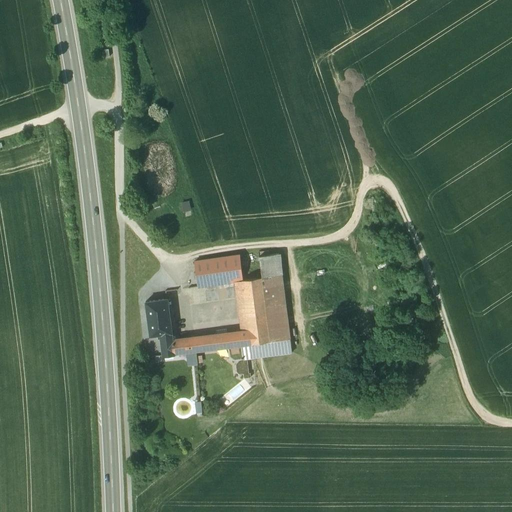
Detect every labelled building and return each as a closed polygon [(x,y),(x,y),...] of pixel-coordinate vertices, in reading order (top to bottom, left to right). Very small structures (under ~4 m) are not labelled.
[(189,201),(181,203),(183,212),(191,211),(189,201)] [(146,203),(147,211),(155,210),(154,202),(146,203)] [(279,254),(259,257),(261,277),(282,275),(279,254)] [(240,255),(194,261),(198,287),(242,280),(243,280),(240,255)] [(282,275),(261,277),(270,341),(290,339),(282,275)] [(243,280),(242,280),(248,330),(250,344),(270,341),(261,277),(243,280)] [(167,299),(146,302),(150,336),(161,334),(171,333),(167,299)] [(172,340),(173,354),(242,345),(250,344),(248,330),(172,340)] [(171,333),(161,334),(164,355),(173,354),(172,340),(171,333)] [(250,344),(242,345),(243,359),(292,353),(290,339),(270,341),(250,344)]
